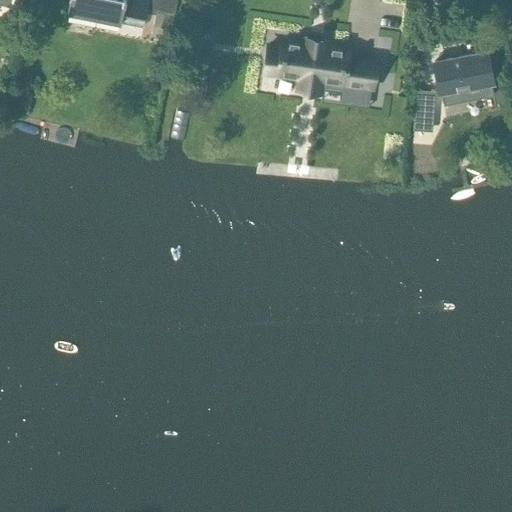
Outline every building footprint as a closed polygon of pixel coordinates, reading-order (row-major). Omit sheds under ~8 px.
[(69,0),(67,12),(142,27),(145,12),(154,13),(150,36),(169,39),(177,0),(69,0)] [(189,23),(187,41),(213,44),(215,26),(189,23)] [(266,41),(261,74),(294,79),(293,91),(321,94),(322,83),(345,86),(342,103),(368,106),(370,89),(375,90),(378,57),(350,53),(351,45),(279,34),(278,43),(266,41)] [(506,36),(493,38),(495,51),(508,49),(506,36)] [(494,95),(486,51),(434,61),(440,95),(458,91),(457,88),(468,86),(471,100),(494,95)] [(415,89),(412,129),(431,131),(434,90),(415,89)]
